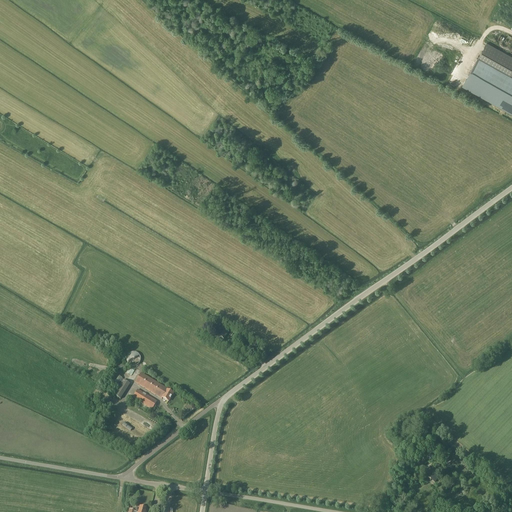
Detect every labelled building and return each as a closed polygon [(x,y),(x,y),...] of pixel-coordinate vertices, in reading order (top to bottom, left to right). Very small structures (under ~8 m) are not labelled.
[(486,44),(462,86),(511,113),(511,56),(487,43),(486,44)] [(224,339),(229,331),(225,328),(220,336),(224,339)] [(116,371),(126,367),(124,362),(114,366),(116,371)] [(168,402),(173,394),(167,391),(168,390),(140,373),(135,383),(162,399),(163,398),(168,402)] [(114,377),(110,384),(117,388),(123,379),(119,376),(116,374),(114,376),(114,377)] [(120,400),(129,385),(123,381),(114,396),(120,400)] [(152,410),(157,402),(138,390),(133,398),(152,410)] [(423,459),(419,465),(423,468),(427,462),(423,459)] [(435,465),(426,477),(435,483),(443,471),(435,465)]
